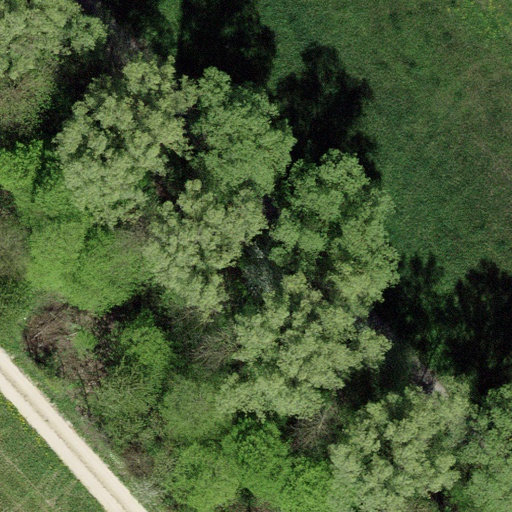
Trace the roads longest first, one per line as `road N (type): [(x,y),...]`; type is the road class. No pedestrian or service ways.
road 1 (track): [(71,0),(511,493)]
road 2 (track): [(119,511),(0,378)]
